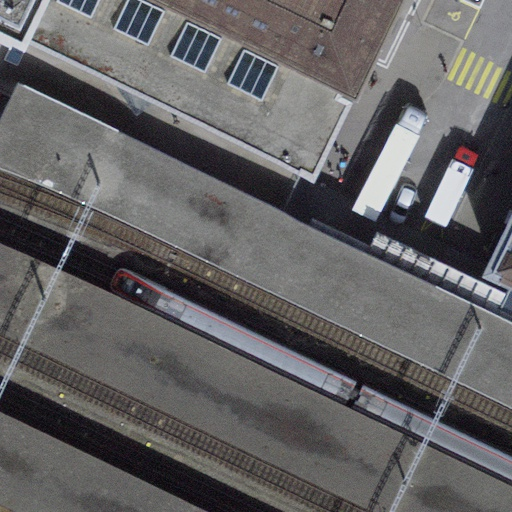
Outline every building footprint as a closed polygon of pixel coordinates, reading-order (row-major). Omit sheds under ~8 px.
[(375,45),(397,0),(41,0),(25,36),(0,23),(0,87),(201,186),(275,221),(297,172),(311,179),(351,96),(339,91),(340,87),(342,83),(355,88),(375,45)] [(0,0),(0,23),(25,36),(41,0),(0,0)] [(511,220),(491,265),(511,274),(511,220)] [(511,511),(511,495),(0,251),(0,320),(398,511),(511,511)] [(511,274),(491,265),(482,283),(469,310),(511,331),(511,274)] [(0,492),(41,511),(201,511),(0,415),(0,492)]
